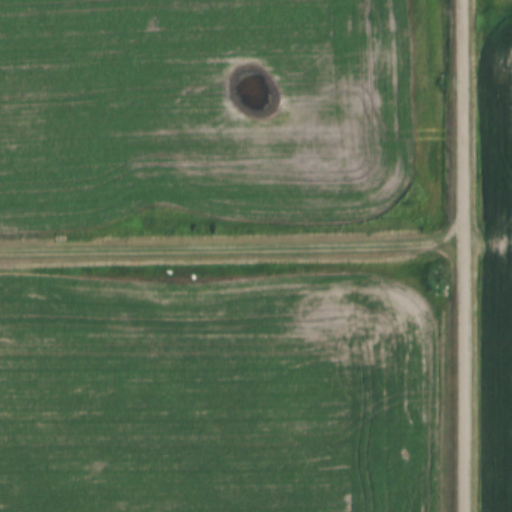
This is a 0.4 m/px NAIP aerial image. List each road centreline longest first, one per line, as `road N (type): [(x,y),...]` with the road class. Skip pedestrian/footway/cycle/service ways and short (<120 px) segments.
road 1 (residential): [(459,0),(461,511)]
road 2 (track): [(461,243),(0,250)]
